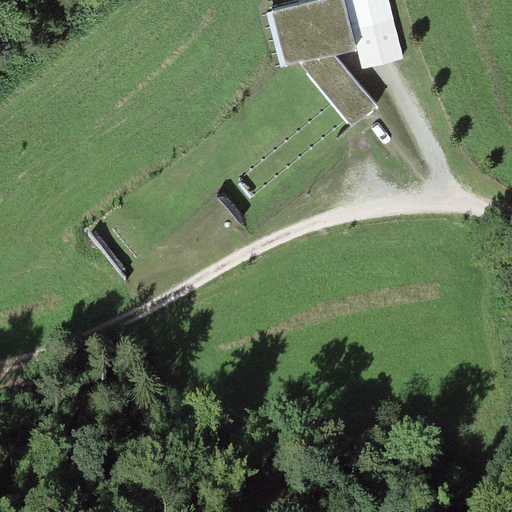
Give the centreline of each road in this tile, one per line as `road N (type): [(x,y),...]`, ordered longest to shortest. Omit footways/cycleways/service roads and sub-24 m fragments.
road 1 (track): [(0,371),(82,341),(283,235),(363,214),(451,207),(511,226)]
road 2 (track): [(0,374),(133,428),(292,511)]
